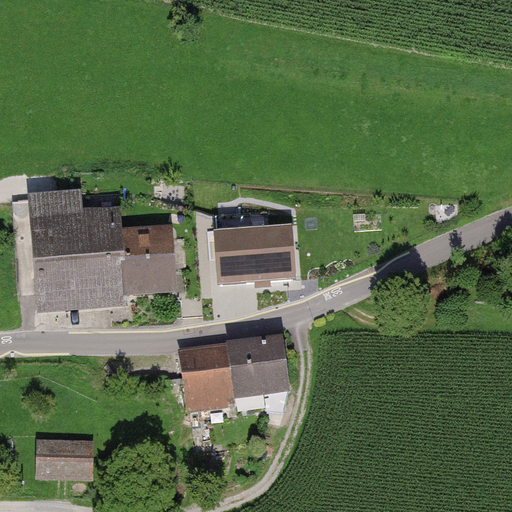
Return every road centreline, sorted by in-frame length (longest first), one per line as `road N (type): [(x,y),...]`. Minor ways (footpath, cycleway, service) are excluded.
road 1 (tertiary): [(511,220),(298,315),(168,344),(0,348)]
road 2 (track): [(298,315),(308,366),(283,468),(250,498),(207,511)]
road 3 (track): [(221,206),(88,189),(0,198)]
